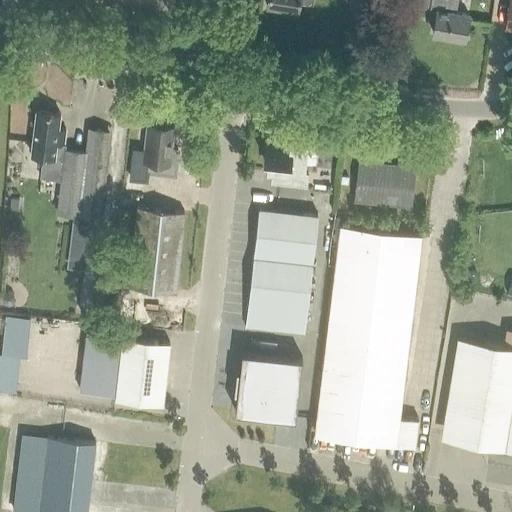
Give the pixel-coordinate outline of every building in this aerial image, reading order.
[(267,0),(267,6),(298,11),(299,0),(267,0)] [(431,0),(429,14),(436,15),(433,33),(465,39),(469,14),(455,12),(457,0),(431,0)] [(366,18),(378,19),(379,7),(368,5),(366,18)] [(97,230),(99,214),(101,214),(111,132),(89,129),(86,152),(65,150),(66,145),(64,145),(66,129),(58,129),(60,114),(36,111),(32,142),(31,155),(43,157),(41,178),(61,180),(58,212),(78,215),(72,261),(87,262),(82,309),(101,311),(111,232),(97,230)] [(134,150),(130,178),(146,180),(147,171),(175,175),(178,149),(170,148),(173,127),(148,123),(145,151),(134,150)] [(303,173),(306,147),(292,146),(293,136),(267,133),(264,159),(269,160),(268,170),(272,170),(271,183),(307,187),(308,173),(303,173)] [(411,206),(415,166),(359,160),(354,200),(411,206)] [(129,286),(176,291),(185,211),(137,206),(129,286)] [(259,207),(254,254),(245,328),(304,334),(318,214),(259,207)] [(415,445),(418,418),(399,416),(422,233),(340,224),(315,433),(415,445)] [(9,292),(4,293),(2,298),(4,303),(8,305),(13,304),(15,299),(14,294),(9,292)] [(0,388),(15,390),(19,353),(25,354),(29,315),(5,313),(1,350),(0,349),(0,388)] [(122,337),(115,397),(163,402),(170,343),(122,337)] [(511,346),(465,338),(449,438),(490,445),(488,458),(511,462),(511,346)] [(295,418),(302,357),(242,351),(235,411),(295,418)] [(87,511),(96,442),(48,436),(38,511),(87,511)]
